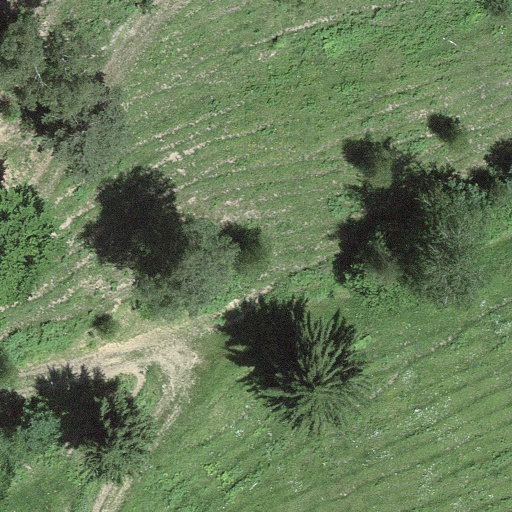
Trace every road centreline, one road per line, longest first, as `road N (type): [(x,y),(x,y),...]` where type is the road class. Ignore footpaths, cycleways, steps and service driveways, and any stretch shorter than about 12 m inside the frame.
road 1 (track): [(106,511),(194,355),(0,388)]
road 2 (track): [(194,355),(511,242)]
road 3 (track): [(0,240),(25,220),(175,0)]
